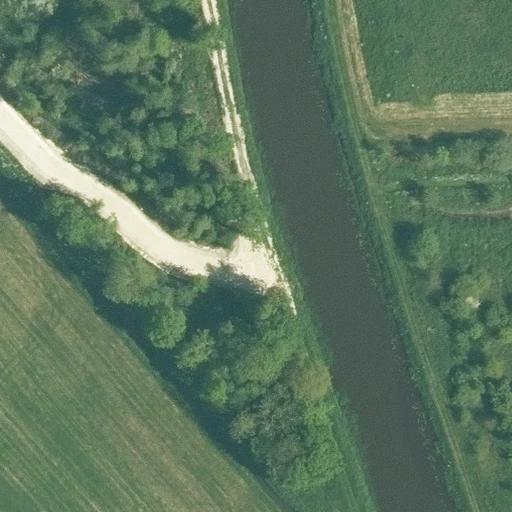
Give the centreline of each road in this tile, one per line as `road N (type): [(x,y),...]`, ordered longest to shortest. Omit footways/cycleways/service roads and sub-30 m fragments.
road 1 (track): [(210,0),(240,156),(346,511)]
road 2 (track): [(311,511),(0,150)]
